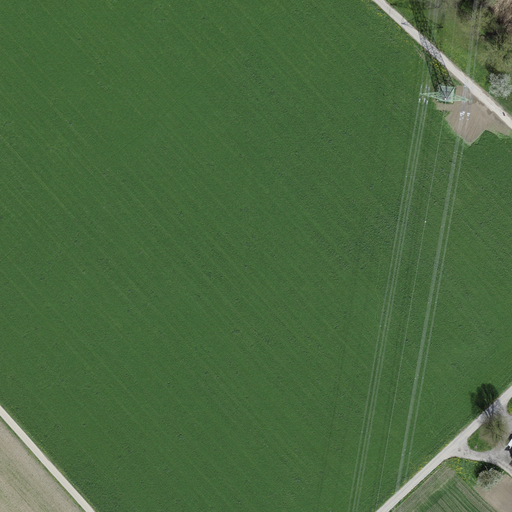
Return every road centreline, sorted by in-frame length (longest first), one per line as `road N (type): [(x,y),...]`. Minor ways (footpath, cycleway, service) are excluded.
road 1 (unclassified): [(381,0),(511,123)]
road 2 (unclassified): [(384,511),(511,392)]
road 3 (track): [(89,511),(0,412)]
